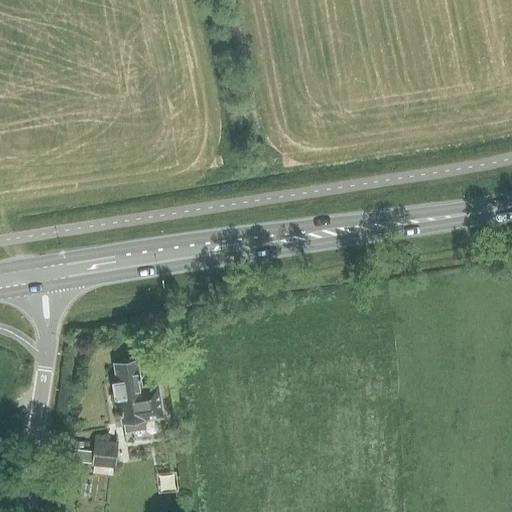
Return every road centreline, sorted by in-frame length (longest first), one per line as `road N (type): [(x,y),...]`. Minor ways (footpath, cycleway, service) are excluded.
road 1 (primary): [(42,275),(511,207)]
road 2 (unclassified): [(22,511),(45,358),(42,275)]
